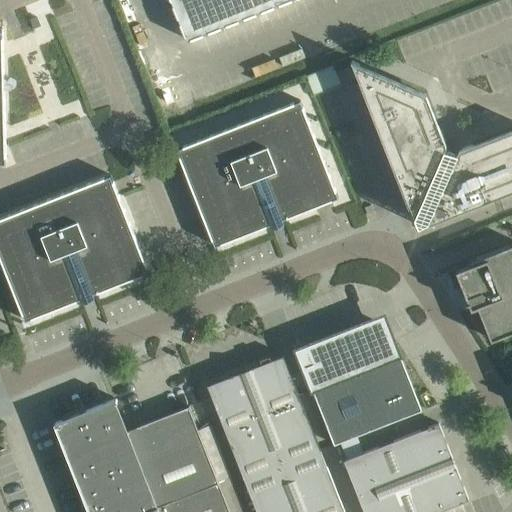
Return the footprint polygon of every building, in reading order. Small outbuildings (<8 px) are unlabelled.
[(169,0),(186,40),(286,0),(169,0)] [(39,15),(29,19),(32,29),(43,25),(39,15)] [(356,72),(407,202),(413,218),(414,216),(418,226),(427,222),(426,224),(446,216),(446,214),(511,188),(511,128),(458,150),(446,144),(425,92),(359,64),(356,72)] [(332,66),(306,76),(313,95),(340,85),(332,66)] [(214,246),(287,217),(338,197),(300,100),(176,149),(214,246)] [(148,272),(118,195),(110,174),(0,217),(0,258),(24,320),(148,272)] [(469,264),(456,270),(466,297),(471,308),(478,306),(491,339),(511,330),(511,243),(468,261),(468,262),(469,264)] [(334,445),(337,443),(356,436),(422,410),(395,342),(394,343),(393,342),(392,338),(390,334),(387,331),(384,328),(380,326),(377,324),(373,323),(369,323),(364,323),(360,324),(297,349),(334,445)] [(207,385),(257,511),(344,511),(283,355),(207,385)] [(230,511),(188,405),(137,426),(140,434),(128,438),(114,402),(117,400),(116,398),(54,423),(55,425),(57,430),(61,431),(90,505),(88,509),(89,511),(230,511)] [(439,423),(363,452),(356,436),(337,443),(364,511),(434,511),(468,499),(439,423)]
